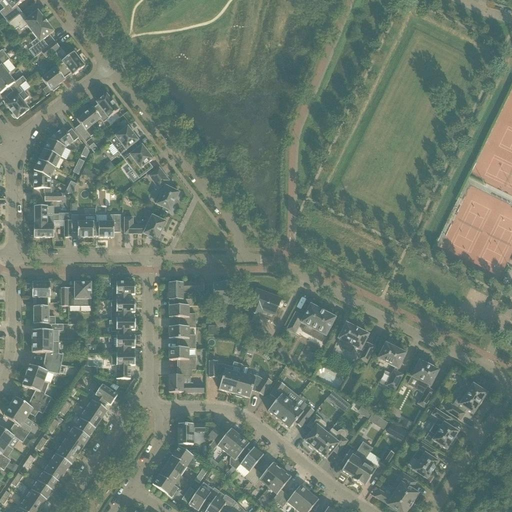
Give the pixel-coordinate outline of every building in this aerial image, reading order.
[(3,0),(0,2),(0,4),(4,10),(0,12),(0,13),(8,24),(22,14),(17,7),(25,0),(3,0)] [(27,20),(22,14),(8,24),(14,32),(18,28),(21,31),(27,27),(32,33),(46,22),(43,19),(37,12),(27,20)] [(48,25),(46,22),(32,33),(37,40),(31,44),(33,47),(29,51),(35,58),(41,53),(48,48),(48,47),(43,41),(53,33),(48,25)] [(54,42),(48,47),(48,48),(41,53),(46,59),(59,48),(54,42)] [(65,57),(60,60),(63,64),(71,74),(73,77),(84,68),(83,66),(85,65),(80,59),(79,60),(73,53),(66,59),(65,57)] [(0,81),(8,75),(10,74),(3,65),(9,60),(5,56),(0,59),(0,81)] [(64,80),(71,74),(63,64),(56,69),(55,69),(41,80),(50,92),(52,91),(53,92),(59,87),(58,86),(65,81),(64,80)] [(0,95),(9,88),(12,93),(20,87),(26,82),(22,77),(14,84),(8,75),(0,81),(0,95)] [(28,98),(20,87),(12,93),(6,98),(10,103),(6,106),(13,115),(11,116),(14,120),(15,119),(17,120),(29,111),(22,102),(28,98)] [(97,106),(93,109),(92,110),(100,120),(103,124),(119,111),(106,96),(96,104),(97,106)] [(92,110),(93,109),(92,109),(77,121),(80,125),(75,129),(86,143),(91,139),(90,137),(97,132),(92,126),(100,120),(92,110)] [(127,128),(109,142),(124,161),(130,157),(129,156),(138,150),(138,149),(134,145),(138,142),(127,128)] [(49,141),(65,149),(73,142),(73,143),(78,139),(71,130),(67,134),(63,129),(49,140),(49,141)] [(65,149),(49,141),(44,151),(60,159),(65,149)] [(98,151),(93,145),(89,148),(94,154),(98,151)] [(142,146),(138,149),(138,150),(129,156),(130,157),(124,161),(138,179),(153,169),(149,163),(152,160),(142,146)] [(60,159),(44,151),(39,161),(55,169),(60,159)] [(55,169),(39,161),(34,171),(50,179),(55,169)] [(176,201),(175,201),(179,194),(165,187),(164,186),(169,181),(159,169),(148,177),(158,190),(159,189),(163,191),(161,196),(159,196),(158,196),(154,203),(155,204),(156,205),(156,206),(163,209),(162,211),(167,213),(168,212),(170,212),(173,205),(173,206),(176,201)] [(50,194),(50,179),(34,171),(34,172),(34,190),(44,190),(44,194),(50,194)] [(91,174),(84,171),(81,175),(89,179),(91,174)] [(71,182),(68,188),(73,191),(76,185),(71,182)] [(47,208),(44,208),(34,208),(34,226),(34,227),(46,227),(46,222),(53,222),(59,222),(59,216),(52,216),(52,217),(47,217),(47,208)] [(95,238),(95,224),(95,216),(84,216),(71,216),(71,221),(71,234),(72,234),(77,234),(77,239),(93,239),(93,238),(95,238)] [(120,216),(106,216),(106,223),(98,223),(98,224),(95,224),(95,238),(98,238),(98,239),(113,239),(114,234),(120,234),(120,216)] [(124,219),(124,225),(124,235),(143,235),(147,237),(146,238),(152,241),(152,239),(156,242),(165,223),(152,217),(147,226),(132,226),(132,219),(124,219)] [(53,226),(53,222),(46,222),(46,227),(34,227),(34,226),(34,239),(53,239),(53,226)] [(32,299),(35,299),(35,298),(48,298),(48,299),(50,299),(50,284),(41,284),(41,282),(34,282),(34,284),(32,284),(32,299)] [(68,289),(68,307),(80,307),(91,307),(91,301),(91,294),(91,284),(74,284),(74,289),(68,289)] [(135,296),(135,284),(116,284),(116,288),(113,288),(112,302),(114,302),(130,302),(130,296),(135,296)] [(179,301),(179,307),(189,307),(192,307),(192,300),(183,300),(183,292),(204,292),(204,284),(169,284),(169,294),(167,294),(167,299),(169,299),(169,301),(179,301)] [(233,306),(233,285),(231,285),(231,284),(219,284),(219,285),(212,285),(212,303),(216,303),(216,308),(224,308),(224,306),(233,306)] [(256,291),(245,319),(258,323),(260,317),(262,311),(274,315),(280,300),(256,291)] [(48,308),(48,299),(48,298),(35,298),(35,299),(35,308),(33,308),(33,316),(32,316),(32,324),(33,324),(33,326),(45,326),(48,325),(55,325),(55,318),(48,318),(48,308)] [(111,302),(111,319),(116,319),(116,320),(130,320),(130,319),(130,313),(135,313),(135,302),(130,302),(114,302),(111,302)] [(295,313),(286,330),(293,334),(299,323),(305,326),(301,332),(310,337),(313,331),(324,337),(335,319),(325,314),(326,313),(320,310),(320,311),(310,306),(304,318),(295,313)] [(189,315),(189,307),(179,307),(169,307),(169,319),(179,319),(179,328),(189,328),(189,329),(195,329),(195,315),(189,315)] [(135,319),(130,319),(130,320),(116,320),(116,319),(111,319),(111,322),(109,322),(109,329),(111,329),(111,333),(116,333),(116,337),(130,337),(130,331),(135,331),(135,319)] [(367,344),(364,343),(368,336),(346,324),(345,327),(343,326),(341,331),(342,332),(338,340),(343,343),(340,349),(351,355),(354,349),(360,352),(360,351),(363,352),(359,360),(366,364),(374,348),(367,344)] [(63,325),(55,325),(48,325),(45,326),(45,332),(32,332),(32,343),(52,343),(52,332),(63,332),(63,325)] [(208,336),(217,336),(217,327),(208,327),(208,336)] [(189,336),(189,329),(189,328),(179,328),(169,328),(169,340),(179,340),(179,349),(179,350),(189,350),(195,350),(195,336),(189,336)] [(130,337),(116,337),(110,337),(110,340),(108,340),(108,346),(110,346),(110,355),(111,355),(130,355),(130,349),(135,349),(135,337),(130,337)] [(58,343),(52,343),(32,343),(32,354),(45,354),(44,363),(61,366),(63,356),(58,355),(58,343)] [(396,373),(406,355),(398,351),(397,351),(393,349),(393,348),(385,344),(377,360),(394,369),(385,387),(394,392),(402,376),(396,373)] [(189,357),(189,350),(179,350),(179,349),(169,349),(169,361),(179,361),(179,371),(195,371),(195,357),(189,357)] [(135,355),(130,355),(111,355),(111,366),(116,366),(116,380),(130,380),(130,366),(135,366),(135,355)] [(234,395),(239,375),(231,373),(232,368),(223,366),(217,365),(216,362),(209,362),(209,379),(217,378),(217,376),(219,376),(222,377),(221,382),(220,381),(218,388),(219,388),(219,390),(234,395)] [(430,388),(438,371),(432,368),(425,364),(425,365),(419,362),(410,378),(418,381),(414,388),(424,395),(418,405),(424,409),(434,393),(429,389),(430,387),(430,388)] [(61,366),(44,363),(42,371),(29,366),(28,369),(26,369),(25,374),(26,374),(26,377),(44,383),(48,384),(49,385),(53,374),(59,375),(61,366)] [(195,371),(179,371),(179,377),(169,377),(169,394),(204,394),(204,386),(183,386),(183,378),(192,378),(192,371),(195,371)] [(256,392),(262,397),(271,383),(265,378),(263,381),(258,378),(247,375),(247,377),(239,375),(234,395),(236,395),(235,397),(241,399),(242,397),(249,399),(252,391),(256,392)] [(48,384),(44,383),(26,377),(22,387),(35,392),(31,399),(47,407),(51,399),(44,395),(48,384)] [(450,405),(446,412),(460,421),(464,414),(463,414),(466,410),(473,415),(478,407),(479,408),(482,402),(487,394),(472,385),(472,386),(465,381),(460,388),(468,392),(463,399),(459,396),(452,407),(450,405)] [(279,421),(292,405),(285,399),(290,392),(284,387),(285,387),(278,382),(269,396),(276,400),(277,401),(267,412),(279,421)] [(114,395),(116,391),(111,388),(108,391),(98,384),(92,394),(95,396),(91,401),(103,409),(107,404),(111,407),(117,397),(114,395)] [(73,397),(77,391),(72,388),(68,394),(73,397)] [(47,407),(31,399),(28,406),(16,398),(15,400),(13,399),(9,405),(11,406),(10,407),(27,419),(30,414),(35,418),(38,413),(43,415),(47,407)] [(107,411),(103,409),(91,401),(85,410),(101,421),(107,411)] [(66,403),(63,408),(68,411),(71,406),(66,403)] [(299,410),(292,405),(279,421),(289,430),(294,424),(300,429),(314,412),(308,407),(304,404),(299,410)] [(24,423),(27,419),(10,407),(3,417),(14,424),(11,429),(26,439),(31,431),(30,428),(24,423)] [(64,416),(68,411),(63,408),(59,413),(64,416)] [(95,430),(101,421),(85,410),(79,419),(95,430)] [(450,420),(435,410),(432,416),(437,419),(429,433),(435,437),(432,441),(446,451),(450,445),(451,446),(456,440),(454,439),(458,433),(446,426),(450,420)] [(369,420),(384,430),(389,423),(374,413),(369,420)] [(327,435),(322,431),(325,427),(325,424),(320,421),(320,420),(315,416),(307,427),(312,431),(304,442),(309,446),(308,447),(312,451),(313,449),(314,451),(327,435)] [(89,438),(95,430),(79,419),(73,428),(89,439),(89,438)] [(54,420),(51,426),(55,429),(59,424),(54,420)] [(400,427),(409,431),(412,425),(403,420),(400,427)] [(193,433),(205,433),(205,425),(178,425),(178,446),(193,446),(193,433)] [(52,434),(55,429),(51,426),(47,431),(52,434)] [(26,439),(11,429),(8,434),(0,428),(0,441),(8,447),(14,438),(22,443),(26,439)] [(83,448),(89,439),(73,428),(67,437),(83,448)] [(215,428),(207,438),(213,442),(221,432),(215,428)] [(332,429),(327,435),(314,451),(326,460),(333,452),(337,455),(347,442),(343,439),(345,437),(345,435),(345,433),(343,431),(341,431),(339,432),(337,434),(332,429)] [(403,441),(407,433),(399,429),(395,438),(403,441)] [(209,446),(208,448),(213,452),(217,447),(226,454),(240,437),(238,436),(238,435),(234,431),(233,432),(231,430),(226,436),(221,432),(213,442),(209,446)] [(77,457),(83,448),(67,437),(61,446),(77,457)] [(240,437),(226,454),(231,458),(230,459),(229,466),(236,471),(240,466),(244,461),(239,457),(249,445),(240,437)] [(42,438),(38,444),(43,447),(47,442),(42,438)] [(8,447),(0,441),(0,461),(7,466),(10,462),(2,456),(8,447)] [(349,451),(341,463),(345,466),(341,472),(353,479),(363,463),(365,460),(372,449),(371,449),(363,444),(363,443),(362,443),(355,455),(349,451)] [(40,452),(43,447),(38,444),(35,449),(40,452)] [(436,453),(421,444),(418,449),(419,450),(413,459),(418,463),(413,472),(426,480),(430,475),(431,475),(435,469),(434,469),(438,463),(432,459),(432,458),(436,453)] [(71,466),(77,457),(61,446),(55,455),(71,466)] [(178,447),(171,457),(187,467),(193,458),(178,447)] [(253,449),(244,461),(240,466),(249,473),(245,478),(250,482),(258,472),(253,469),(263,456),(253,449)] [(378,464),(385,468),(394,454),(387,450),(378,464)] [(71,466),(55,455),(49,464),(65,474),(71,466)] [(30,456),(26,462),(31,465),(35,459),(30,456)] [(187,467),(171,457),(165,467),(180,477),(187,467)] [(365,460),(363,463),(353,479),(352,480),(362,487),(363,486),(365,487),(377,468),(365,460)] [(28,470),(31,465),(26,462),(23,467),(28,470)] [(59,483),(65,474),(49,464),(43,473),(59,483)] [(258,472),(250,482),(255,486),(259,481),(268,488),(281,471),(272,464),(262,476),(258,472)] [(180,477),(165,467),(159,476),(174,486),(180,477)] [(202,469),(198,475),(203,478),(207,472),(202,469)] [(290,479),(281,471),(268,488),(277,495),(272,501),(277,505),(285,495),(280,491),(290,479)] [(53,492),(59,483),(43,473),(37,482),(53,492)] [(18,474),(14,479),(19,483),(23,477),(18,474)] [(416,483),(402,474),(397,482),(401,484),(391,499),(379,491),(375,497),(387,505),(387,506),(390,508),(389,509),(393,511),(406,511),(408,509),(409,510),(414,503),(413,502),(418,495),(411,490),(416,483)] [(199,484),(203,478),(198,475),(194,481),(199,484)] [(178,489),(174,486),(159,476),(152,486),(171,499),(178,489)] [(15,488),(19,483),(14,479),(11,485),(15,488)] [(46,501),(53,492),(37,482),(31,491),(46,501)] [(212,503),(215,498),(219,492),(214,489),(213,490),(203,483),(188,506),(197,511),(198,511),(207,499),(212,503)] [(295,511),(309,494),(307,492),(308,492),(303,488),(302,489),(300,487),(290,499),(285,495),(277,505),(282,509),(286,503),(295,511)] [(190,488),(186,494),(190,497),(194,491),(190,488)] [(40,510),(46,501),(31,491),(25,500),(40,510)] [(6,492),(2,497),(7,501),(11,495),(6,492)] [(186,503),(190,497),(186,494),(182,500),(186,503)] [(309,511),(318,501),(309,494),(295,511),(296,511),(309,511)] [(215,498),(212,503),(205,511),(220,511),(222,510),(225,511),(229,511),(236,504),(234,503),(235,502),(225,496),(221,502),(215,498)] [(24,511),(39,511),(40,510),(25,500),(19,508),(24,511)]
